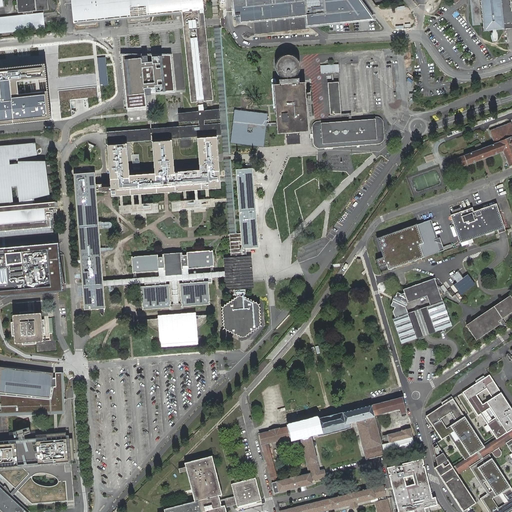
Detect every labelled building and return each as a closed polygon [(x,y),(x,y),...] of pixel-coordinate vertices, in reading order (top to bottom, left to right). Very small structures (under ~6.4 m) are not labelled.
[(0,0),(0,32),(44,28),(43,13),(34,14),(33,11),(49,10),(47,0),(17,0),(18,13),(23,12),(24,15),(0,17),(0,5),(3,6),(2,0),(0,0)] [(74,0),(77,22),(181,11),(183,26),(190,102),(197,102),(202,101),(209,100),(201,24),(199,0),(107,0),(94,1),(93,0),(74,0)] [(219,25),(217,0),(211,0),(213,23),(219,106),(225,178),(225,182),(230,236),(231,249),(234,249),(242,248),(241,233),(236,234),(235,223),(234,219),(231,181),(231,178),(229,155),(229,149),(219,25)] [(359,0),(233,0),(235,15),(240,15),(240,20),(254,18),(255,31),(255,35),(308,30),(308,27),(313,26),(373,19),(364,7),(359,0)] [(511,0),(470,0),(473,25),(480,25),(479,23),(483,23),(484,31),(491,30),(491,33),(491,35),(493,41),(495,42),(497,41),(497,35),(496,32),(496,30),(503,29),(499,0),(508,0),(510,11),(511,10),(511,0)] [(122,60),(127,109),(146,107),(145,93),(146,96),(151,95),(151,92),(153,92),(155,92),(155,93),(174,91),(170,55),(151,57),(152,58),(148,59),(147,56),(142,56),(142,59),(141,59),(141,58),(122,60)] [(299,145),(298,135),(309,134),(305,84),(303,84),(299,84),(299,78),(294,79),(294,77),(299,71),(299,63),(294,57),(287,56),(280,58),(277,63),(277,70),(279,74),(283,78),(283,80),(279,80),(279,86),(275,86),(273,86),(276,123),(276,126),(277,132),(277,136),(285,136),(286,146),(299,145)] [(0,66),(0,123),(49,119),(48,110),(47,98),(44,62),(11,66),(0,66)] [(339,82),(328,83),(330,115),(341,114),(339,82)] [(97,86),(57,90),(58,97),(59,109),(71,108),(70,100),(98,97),(97,86)] [(179,94),(165,96),(166,104),(180,102),(179,94)] [(276,123),(267,123),(267,117),(268,114),(267,113),(234,110),(231,141),(230,143),(231,143),(258,146),(264,147),(264,141),(266,126),(276,126),(276,123)] [(110,183),(96,184),(96,192),(111,191),(112,196),(166,192),(220,188),(220,182),(219,178),(219,174),(218,163),(216,137),(208,137),(207,136),(216,135),(214,111),(178,114),(179,127),(180,138),(181,148),(191,147),(191,138),(200,137),(200,138),(197,138),(199,170),(174,172),(171,140),(163,141),(160,141),(152,142),(154,173),(129,175),(127,143),(118,144),(116,144),(107,145),(110,183)] [(378,117),(316,121),(313,123),(312,126),(313,135),(314,145),(316,147),(318,148),(380,144),(384,138),(383,121),(378,117)] [(489,130),(494,143),(446,162),(450,171),(503,151),(503,152),(508,165),(509,166),(511,164),(511,125),(511,122),(489,130)] [(172,127),(151,129),(151,130),(152,133),(152,136),(152,141),(160,140),(163,140),(180,138),(179,127),(172,127)] [(150,130),(150,129),(148,129),(107,132),(107,134),(107,144),(116,143),(118,143),(151,141),(151,136),(151,133),(150,130)] [(0,203),(8,203),(13,203),(11,186),(18,185),(20,202),(47,197),(44,163),(18,162),(18,164),(9,165),(9,160),(38,155),(37,144),(0,146),(0,203)] [(93,149),(89,147),(88,149),(87,149),(85,150),(84,150),(82,152),(81,154),(80,156),(81,158),(81,159),(82,160),(83,161),(85,162),(86,163),(88,163),(89,162),(91,162),(92,161),(93,159),(93,158),(94,155),(93,153),(92,151),(93,149)] [(241,233),(242,248),(258,247),(255,199),(254,185),(252,168),(236,169),(236,177),(237,181),(240,219),(240,222),(241,233)] [(97,200),(96,192),(96,184),(95,173),(74,174),(84,309),(101,308),(101,312),(100,312),(102,316),(104,312),(103,312),(102,308),(105,308),(103,286),(103,283),(103,281),(97,200)] [(0,231),(41,228),(50,228),(49,218),(54,217),(53,209),(48,210),(48,207),(56,207),(57,205),(56,203),(8,206),(0,207),(0,231)] [(496,204),(473,212),(472,208),(465,211),(455,214),(451,215),(462,246),(466,244),(473,242),(472,239),(497,230),(498,233),(505,231),(498,211),(496,206),(496,204)] [(387,264),(389,269),(444,250),(441,242),(435,240),(427,220),(384,235),(391,254),(384,256),(387,264)] [(391,254),(384,235),(377,237),(384,256),(391,254)] [(0,297),(63,291),(59,245),(0,250),(0,297)] [(227,274),(228,277),(228,288),(233,288),(234,300),(232,299),(231,301),(229,301),(229,303),(227,303),(226,305),(225,305),(224,306),(223,307),(223,309),(221,310),(223,311),(221,313),(223,315),(222,316),(223,317),(222,319),(224,320),(222,322),(224,323),(223,325),(224,325),(223,329),(225,328),(226,331),(228,329),(229,332),(230,330),(231,333),(234,332),(234,334),(236,333),(237,335),(239,334),(240,337),(241,335),(243,337),(244,335),(246,336),(246,335),(249,335),(249,333),(251,333),(251,331),(254,331),(254,329),(256,329),(256,328),(259,328),(259,326),(262,325),(260,324),(261,322),(260,321),(261,319),(259,317),(261,315),(259,314),(261,313),(259,311),(260,310),(259,308),(260,307),(259,305),(260,303),(258,304),(256,303),(256,301),(254,302),(253,300),(251,301),(251,299),(249,300),(248,297),(246,298),(245,288),(251,288),(249,256),(243,256),(242,248),(234,249),(231,249),(231,257),(226,257),(227,271),(227,274)] [(182,253),(181,253),(182,269),(214,266),(213,251),(187,253),(187,255),(182,256),(182,253)] [(165,270),(165,276),(170,276),(169,259),(172,259),(175,259),(177,275),(182,275),(182,269),(181,253),(175,253),(172,254),(169,254),(164,254),(165,270)] [(133,273),(165,270),(164,254),(163,254),(163,257),(158,257),(158,255),(131,257),(133,273)] [(387,264),(384,256),(376,259),(379,266),(387,264)] [(103,283),(103,286),(123,284),(125,284),(145,283),(166,281),(174,281),(183,280),(204,278),(217,277),(228,277),(227,274),(227,271),(217,272),(182,275),(177,275),(174,275),(170,276),(165,276),(125,279),(103,281),(103,283)] [(467,272),(452,283),(461,295),(476,284),(474,281),(467,272)] [(204,283),(204,278),(183,280),(183,285),(180,285),(180,286),(181,307),(210,304),(209,283),(204,283)] [(431,305),(440,330),(452,326),(434,278),(403,289),(404,293),(401,294),(397,292),(395,297),(396,297),(394,301),(393,301),(391,305),(395,307),(393,311),(395,318),(393,318),(402,344),(417,338),(408,313),(406,307),(408,303),(418,299),(419,296),(424,294),(427,296),(431,305)] [(166,281),(145,283),(145,287),(141,288),(142,309),(171,307),(170,286),(166,286),(166,281)] [(441,286),(443,292),(444,292),(447,298),(454,296),(452,289),(447,291),(445,285),(441,286)] [(502,318),(511,311),(511,298),(510,295),(497,305),(494,306),(476,318),(467,325),(477,339),(499,324),(500,324),(498,321),(502,318)] [(436,332),(440,330),(431,305),(427,306),(408,313),(417,338),(426,335),(436,332)] [(15,336),(15,343),(22,342),(22,345),(36,344),(36,341),(43,340),(42,333),(45,333),(44,319),(41,319),(41,313),(34,313),(34,311),(20,312),(20,314),(13,315),(14,322),(11,322),(12,336),(15,336)] [(160,347),(198,344),(196,316),(190,316),(186,315),(184,314),(180,313),(177,313),(174,314),(170,315),(167,316),(164,318),(158,318),(160,347)] [(507,325),(502,318),(498,321),(500,324),(499,324),(501,329),(507,325)] [(55,351),(54,342),(36,344),(37,352),(55,351)] [(511,348),(510,350),(511,350),(511,352),(505,356),(506,357),(508,355),(511,352),(511,409),(507,402),(508,402),(500,390),(499,390),(486,370),(475,376),(489,397),(480,402),(488,415),(497,409),(510,429),(484,447),(453,398),(426,415),(441,439),(448,434),(454,431),(458,438),(453,442),(464,459),(452,467),(455,472),(511,435),(511,348)] [(38,370),(1,366),(0,371),(0,415),(65,413),(63,372),(55,372),(55,378),(53,378),(54,372),(38,370)] [(388,437),(383,438),(384,442),(383,442),(384,443),(381,444),(381,443),(379,432),(378,428),(377,426),(375,417),(377,417),(376,415),(400,409),(402,416),(407,415),(402,396),(402,395),(402,393),(397,395),(398,398),(342,412),(318,418),(289,425),(289,426),(280,428),(280,427),(278,428),(275,429),(269,430),(269,431),(259,433),(260,435),(262,445),(264,451),(266,460),(272,459),(268,443),(292,437),(299,435),(305,460),(308,470),(309,473),(277,481),(274,466),(268,467),(274,493),(276,493),(281,491),(312,483),(312,480),(326,477),(324,469),(319,470),(310,433),(317,431),(318,436),(322,435),(347,429),(351,428),(350,423),(356,421),(366,459),(384,454),(383,453),(415,445),(413,436),(412,436),(410,428),(401,430),(401,431),(387,435),(388,437)] [(66,481),(65,464),(71,464),(71,434),(26,438),(25,436),(25,434),(31,433),(29,426),(12,431),(14,437),(14,438),(17,437),(18,437),(18,439),(0,439),(0,473),(16,488),(18,490),(32,503),(67,500),(66,481)] [(458,438),(454,431),(448,434),(453,442),(458,438)] [(511,435),(455,472),(456,473),(457,474),(469,466),(488,454),(491,452),(494,456),(495,456),(496,457),(498,457),(499,456),(500,455),(501,454),(501,452),(501,451),(498,447),(506,443),(511,438),(511,435)] [(455,472),(452,467),(436,442),(432,445),(437,465),(434,467),(444,481),(463,511),(471,505),(469,502),(473,499),(457,474),(456,473),(455,472)] [(510,511),(511,511),(511,510),(511,489),(488,454),(469,466),(481,484),(486,481),(492,490),(487,494),(480,498),(488,511),(510,511)] [(225,511),(225,507),(230,506),(237,504),(237,506),(261,500),(255,478),(231,484),(234,496),(220,500),(219,495),(222,495),(212,456),(185,463),(186,466),(179,468),(180,472),(187,470),(195,501),(164,509),(164,511),(225,511)] [(423,458),(386,467),(396,511),(430,511),(429,507),(438,505),(436,496),(432,497),(423,458)] [(74,505),(71,464),(65,464),(66,481),(67,500),(68,509),(74,508),(74,505)] [(492,490),(486,481),(481,484),(487,494),(492,490)] [(31,511),(9,491),(10,491),(8,489),(7,487),(5,485),(3,486),(0,482),(0,507),(0,509),(3,511),(4,511),(31,511)] [(386,503),(388,503),(386,495),(383,485),(279,510),(279,511),(333,511),(331,511),(329,511),(329,510),(349,505),(350,508),(354,507),(358,506),(357,503),(378,498),(379,500),(375,501),(376,503),(378,511),(390,511),(389,507),(387,507),(386,503)]
